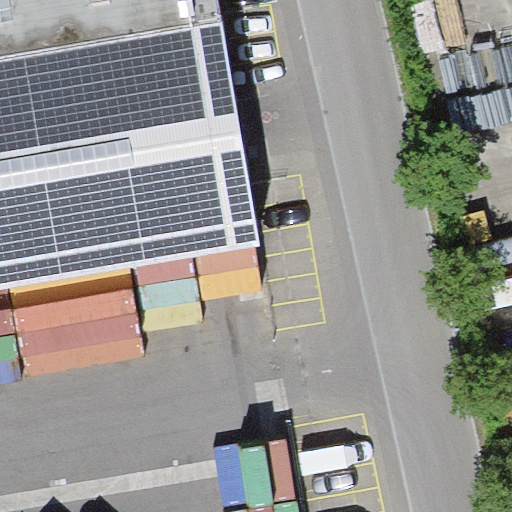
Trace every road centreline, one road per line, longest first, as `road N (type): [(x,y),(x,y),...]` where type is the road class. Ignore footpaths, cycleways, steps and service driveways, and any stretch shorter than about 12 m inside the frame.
road 1 (unclassified): [(447,511),(326,0)]
road 2 (unknown): [(0,419),(400,313)]
